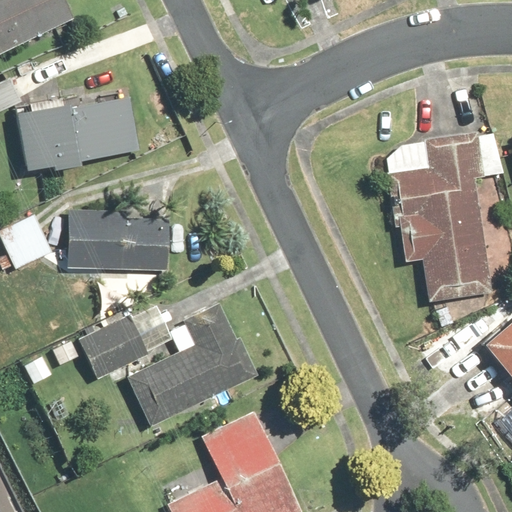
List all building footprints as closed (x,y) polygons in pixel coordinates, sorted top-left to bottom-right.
[(72,0),(0,0),(0,56),(81,17),(72,0)] [(0,112),(23,100),(10,74),(0,79),(0,112)] [(137,89),(22,104),(29,163),(145,149),(137,89)] [(497,126),(383,145),(403,260),(422,257),(430,300),(495,289),(475,173),(504,168),(497,126)] [(170,207),(70,203),(67,268),(168,272),(170,207)] [(37,208),(0,225),(0,236),(15,269),(57,249),(37,208)] [(124,376),(148,424),(254,369),(218,300),(167,327),(178,348),(124,376)] [(131,307),(76,334),(96,375),(151,348),(131,307)] [(511,317),(488,336),(511,366),(511,317)] [(54,374),(42,351),(22,361),(34,384),(54,374)] [(310,511),(313,511),(263,401),(201,429),(221,473),(166,498),(172,511),(310,511)]
